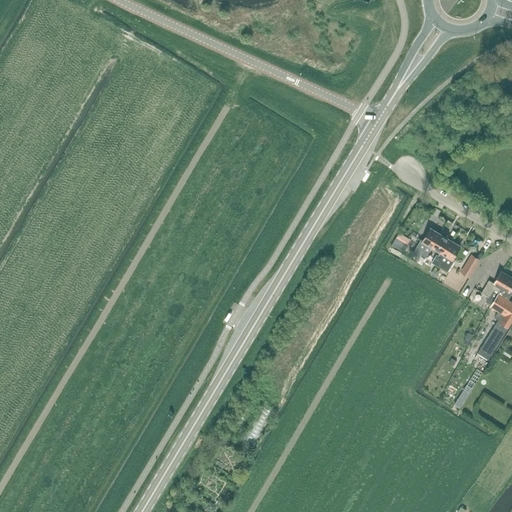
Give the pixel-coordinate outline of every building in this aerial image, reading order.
[(425,259),(432,247),(431,247),(439,234),(430,228),(422,241),(421,240),(412,256),(418,259),(420,256),(425,259)] [(398,232),(394,239),(406,245),(410,238),(399,232),(398,232)] [(451,241),(440,234),(439,234),(431,247),(432,247),(440,252),(438,256),(436,255),(432,263),(436,265),(451,241)] [(460,246),(451,241),(436,265),(447,272),(454,260),(453,259),(460,246)] [(469,278),(480,261),(473,256),(462,273),(469,278)] [(509,275),(501,271),(493,283),(489,281),(482,293),(488,297),(486,301),(491,305),(492,303),(509,275)] [(507,295),(511,287),(511,277),(509,275),(492,303),(500,308),(495,317),(499,320),(481,350),(491,356),(511,321),(511,301),(508,300),(510,297),(507,295)] [(459,294),(463,287),(453,280),(449,288),(459,294)] [(468,332),(463,342),(469,345),(474,335),(468,332)] [(501,353),(510,358),(511,355),(503,350),(501,353)]
